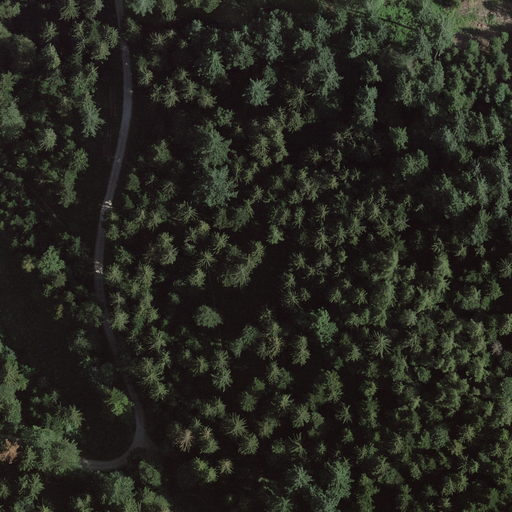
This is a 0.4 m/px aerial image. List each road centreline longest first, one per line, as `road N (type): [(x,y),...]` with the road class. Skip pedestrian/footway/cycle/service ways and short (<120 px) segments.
road 1 (track): [(0,435),(103,466),(140,445),(138,403),(105,329),(94,271),(129,97),(119,0)]
road 2 (track): [(0,234),(79,374),(140,445)]
